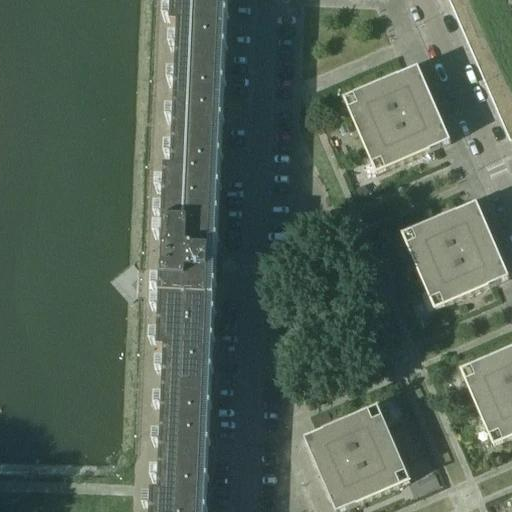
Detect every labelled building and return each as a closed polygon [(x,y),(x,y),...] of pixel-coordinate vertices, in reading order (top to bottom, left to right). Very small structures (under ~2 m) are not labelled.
[(217,119),(222,0),(174,0),(173,33),(180,33),(176,117),(217,119)] [(450,146),(418,71),(344,103),(377,178),(450,146)] [(211,258),(217,119),(176,117),(174,175),(167,175),(163,268),(159,355),(166,356),(160,498),(201,499),(210,284),(216,284),(217,269),(217,258),(211,258)] [(345,128),(339,131),(342,138),(349,135),(345,128)] [(364,189),(356,193),(360,200),(368,196),(364,189)] [(435,314),(495,288),(509,282),(477,207),(403,239),(435,314)] [(511,352),(461,375),(494,450),(511,441),(511,352)] [(378,411),(318,436),(304,443),(333,511),(348,511),(410,486),(378,411)] [(434,477),(408,489),(413,500),(439,488),(434,477)] [(200,511),(201,499),(160,498),(153,497),(152,511),(200,511)]
